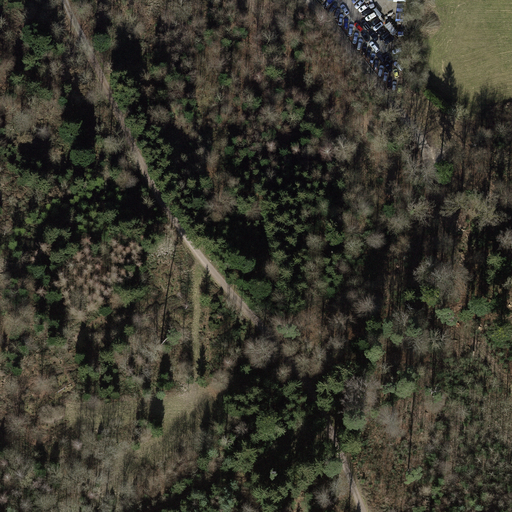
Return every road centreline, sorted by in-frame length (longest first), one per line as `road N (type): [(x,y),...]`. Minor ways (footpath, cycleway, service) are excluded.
road 1 (track): [(65,0),(159,200),(293,365),(355,481),(362,511)]
road 2 (track): [(307,0),(425,142),(431,173),(413,273),(419,293)]
